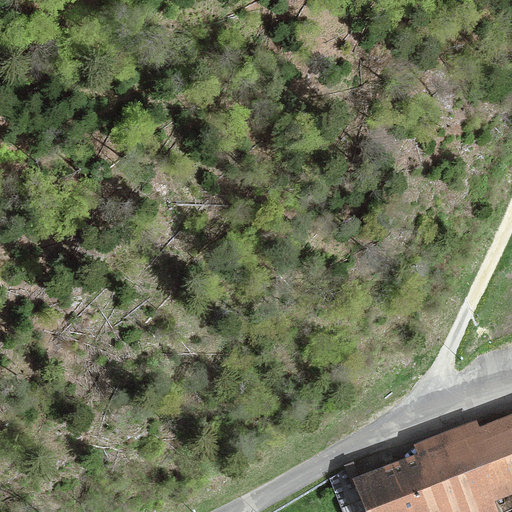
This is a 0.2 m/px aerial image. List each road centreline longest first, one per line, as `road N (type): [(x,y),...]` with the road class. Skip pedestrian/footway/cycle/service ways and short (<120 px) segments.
road 1 (tertiary): [(511,389),(401,419),(233,511)]
road 2 (track): [(423,410),(511,215)]
